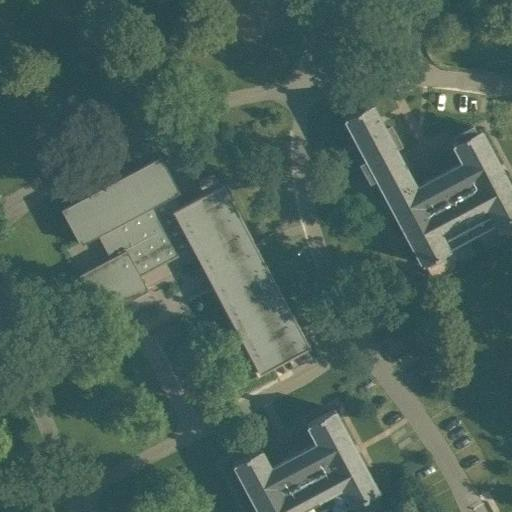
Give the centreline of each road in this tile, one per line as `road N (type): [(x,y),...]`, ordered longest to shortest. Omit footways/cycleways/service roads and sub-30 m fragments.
road 1 (residential): [(362,338),(316,243),(305,189),(302,85),(332,0)]
road 2 (residential): [(77,493),(362,338)]
road 3 (residential): [(471,506),(362,338)]
road 4 (residential): [(77,493),(0,309)]
